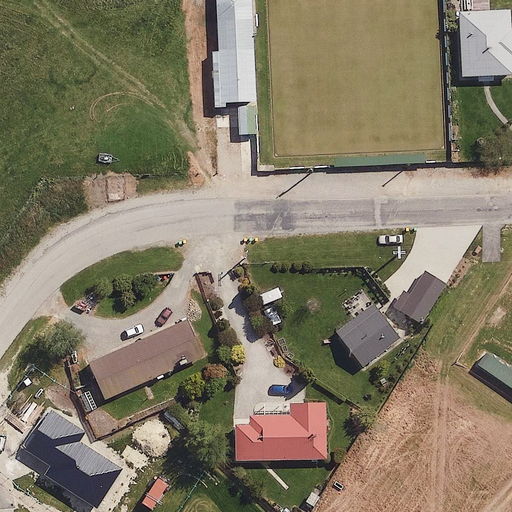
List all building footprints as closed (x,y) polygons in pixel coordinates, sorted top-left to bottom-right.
[(258,110),(252,0),(216,0),(216,52),(209,53),(210,113),(258,110)] [(511,10),(462,14),(465,77),(511,74),(511,10)] [(378,309),(338,336),(362,372),(402,345),(378,309)] [(89,365),(107,405),(203,363),(185,323),(89,365)] [(236,429),(237,463),(331,463),(330,403),(291,404),(292,418),(252,419),(252,429),(236,429)]
